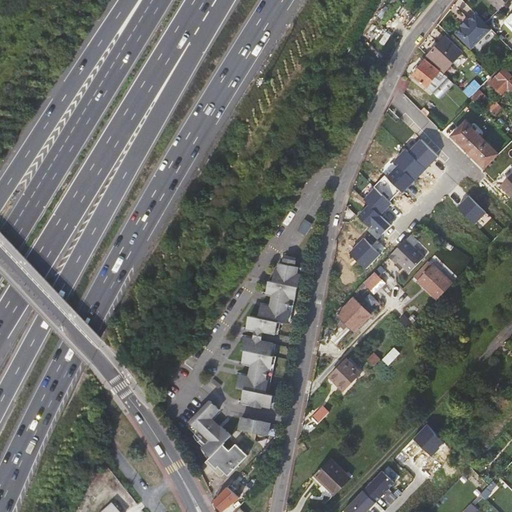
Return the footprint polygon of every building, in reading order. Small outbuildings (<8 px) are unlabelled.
[(509,0),(491,0),(500,9),(502,7),(509,0)] [(511,1),(510,0),(509,0),(502,7),(505,9),(511,1)] [(487,22),(478,12),(471,19),(470,17),(463,24),(464,25),(458,32),(473,47),(493,28),(487,22)] [(447,36),(430,54),(446,70),(463,52),(447,36)] [(441,70),(427,60),(415,75),(430,85),(441,70)] [(464,72),(456,65),(449,72),(457,79),(464,72)] [(510,87),(511,89),(511,74),(506,69),(488,86),(498,96),(501,92),(503,94),(510,87)] [(489,99),(480,89),(474,95),(483,105),(489,99)] [(496,98),(487,105),(496,115),(505,108),(496,98)] [(401,116),(389,105),(387,110),(397,120),(401,116)] [(454,134),(487,167),(501,152),(468,119),(454,134)] [(423,138),(410,151),(427,167),(440,155),(423,138)] [(416,179),(427,167),(410,151),(408,148),(396,160),(400,164),(416,179)] [(404,191),(416,179),(400,164),(388,176),(404,191)] [(511,196),(511,175),(501,186),(511,196)] [(385,176),(376,185),(392,200),(401,191),(385,176)] [(377,187),(365,198),(371,204),(381,214),(393,203),(377,187)] [(488,211),(471,195),(459,207),(476,223),(488,211)] [(383,234),(392,225),(381,214),(371,204),(359,216),(371,227),(373,224),(383,234)] [(356,214),(348,205),(344,221),(349,222),(356,214)] [(302,229),(306,231),(312,224),(307,221),(302,229)] [(411,235),(394,253),(401,259),(403,257),(415,269),(429,253),(411,235)] [(381,255),(365,238),(350,253),(367,269),(381,255)] [(283,263),(294,266),(295,259),(284,257),(283,263)] [(415,276),(417,279),(419,278),(434,262),(431,259),(415,276)] [(256,328),(265,330),(276,332),(278,321),(288,323),(291,311),(287,310),(289,297),(294,298),(298,299),(300,286),(294,285),(298,267),(294,266),(283,263),(281,262),(279,271),(275,271),(273,281),(270,280),(267,293),(273,294),(277,295),(274,308),(270,308),(262,307),(259,317),(249,315),(247,326),(256,328)] [(434,262),(419,278),(440,298),(455,282),(434,262)] [(379,268),(369,278),(380,288),(390,278),(379,268)] [(374,314),(356,297),(340,314),(357,331),(374,314)] [(254,339),(263,341),(265,330),(256,328),(254,339)] [(260,404),(271,392),(266,391),(269,380),(264,379),(266,366),(272,368),(275,354),(271,353),(274,343),(263,341),(254,339),(245,337),(243,346),(245,347),(243,361),(250,363),(255,364),(253,377),(248,376),(241,374),(238,386),(245,388),(243,400),(260,404)] [(394,346),(384,359),(391,364),(400,351),(394,346)] [(347,359),(330,377),(344,390),(360,372),(347,359)] [(264,379),(269,380),(272,368),(266,366),(264,379)] [(212,382),(219,388),(221,385),(214,379),(212,382)] [(274,393),(271,392),(260,404),(271,406),(274,393)] [(194,424),(199,429),(204,423),(205,424),(209,418),(217,406),(210,401),(194,424)] [(321,423),(328,416),(332,412),(325,406),(315,417),(321,423)] [(270,423),(242,416),(239,429),(267,435),(270,423)] [(220,428),(209,418),(205,424),(215,433),(220,428)] [(204,423),(199,429),(195,434),(201,439),(206,443),(203,447),(202,448),(210,456),(222,444),(231,434),(222,426),(220,428),(215,433),(205,424),(204,423)] [(433,455),(447,440),(428,423),(415,437),(433,455)] [(206,443),(201,439),(198,442),(203,447),(206,443)] [(210,456),(206,460),(216,469),(218,467),(227,476),(247,455),(235,444),(228,451),(222,444),(210,456)] [(353,477),(334,458),(317,475),(326,484),(328,483),(338,493),(353,477)] [(345,509),(348,511),(366,511),(397,481),(384,468),(345,509)] [(215,501),(224,509),(235,497),(227,489),(215,501)]
